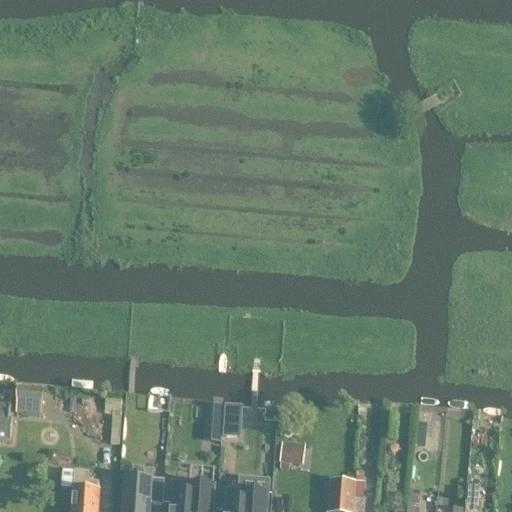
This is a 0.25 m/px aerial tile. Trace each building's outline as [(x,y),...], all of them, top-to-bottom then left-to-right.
[(14,390),(0,388),(0,401),(13,402),(14,390)] [(41,417),(43,392),(18,390),(16,415),(41,417)] [(104,414),(121,414),(122,402),(105,400),(104,414)] [(0,442),(10,444),(12,423),(8,422),(9,407),(0,405),(0,442)] [(396,416),(383,414),(381,439),(394,440),(396,416)] [(425,432),(417,431),(415,447),(423,448),(425,432)] [(282,444),(280,461),(281,461),(280,468),(288,469),(289,462),(294,463),(297,446),(282,444)] [(64,488),(76,489),(73,511),(98,511),(100,493),(93,492),(94,483),(89,482),(90,473),(65,471),(64,488)] [(124,478),(121,511),(149,511),(150,504),(162,505),(164,481),(124,478)] [(361,482),(355,482),(353,499),(362,500),(364,482),(362,482),(361,482)] [(174,483),(171,511),(211,511),(214,486),(174,483)] [(336,511),(351,511),(354,484),(338,483),(336,511)] [(227,491),(225,511),(265,511),(267,493),(227,491)] [(363,511),(365,500),(362,500),(353,499),(351,511),(363,511)]
